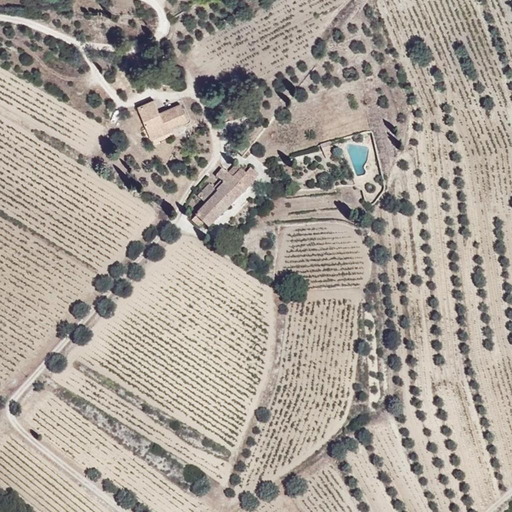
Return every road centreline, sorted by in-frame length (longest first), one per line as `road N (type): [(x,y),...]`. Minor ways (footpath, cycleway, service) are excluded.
road 1 (track): [(124,511),(24,432),(13,406),(171,225),(216,159),(218,135),(199,92),(148,89),(134,78),(127,50)]
road 2 (track): [(151,0),(166,28),(140,51),(89,45),(0,17)]
